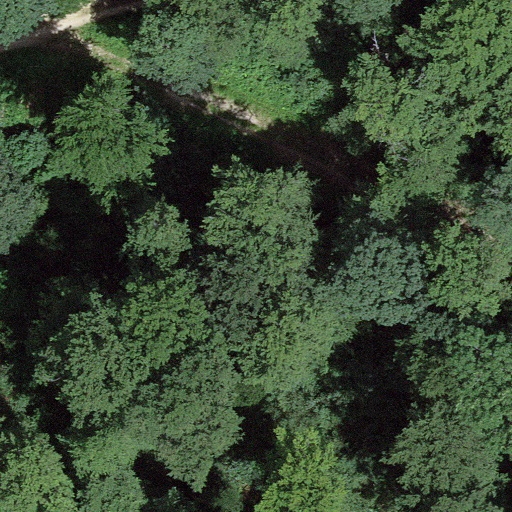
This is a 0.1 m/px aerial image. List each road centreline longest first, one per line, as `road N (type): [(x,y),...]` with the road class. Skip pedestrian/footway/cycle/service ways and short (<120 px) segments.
road 1 (track): [(0,48),(125,60),(511,243)]
road 2 (track): [(0,38),(164,0)]
